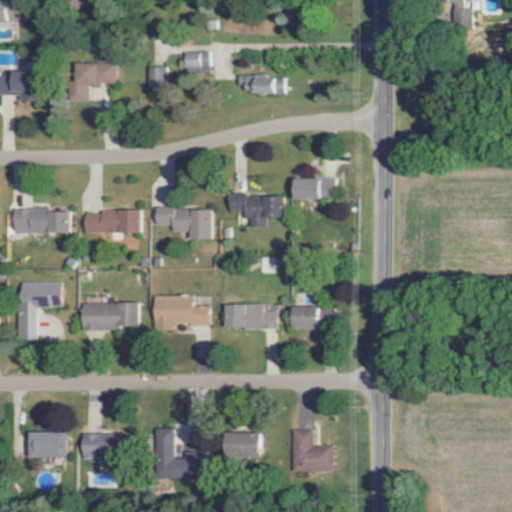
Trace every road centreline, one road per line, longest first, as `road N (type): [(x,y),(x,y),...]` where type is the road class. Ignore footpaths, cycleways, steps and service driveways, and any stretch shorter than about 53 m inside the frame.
road 1 (residential): [(386,0),(383,511)]
road 2 (residential): [(386,123),(270,129),(152,157),(0,160)]
road 3 (residential): [(384,383),(0,386)]
